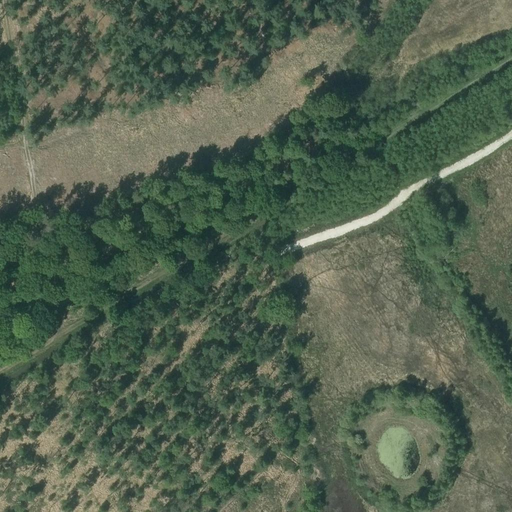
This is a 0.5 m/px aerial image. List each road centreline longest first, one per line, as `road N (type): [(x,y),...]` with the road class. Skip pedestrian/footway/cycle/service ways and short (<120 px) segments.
road 1 (track): [(0,374),(511,62)]
road 2 (track): [(0,0),(59,338)]
